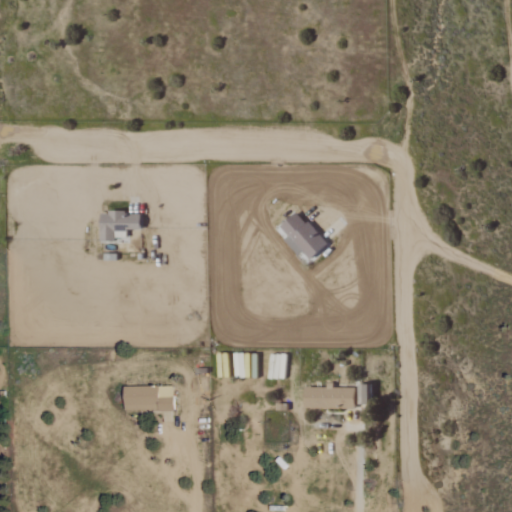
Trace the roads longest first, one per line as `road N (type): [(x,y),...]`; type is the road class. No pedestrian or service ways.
road 1 (residential): [(395,162),(359,150),(95,155),(0,130)]
road 2 (residential): [(409,511),(406,185),(395,162)]
